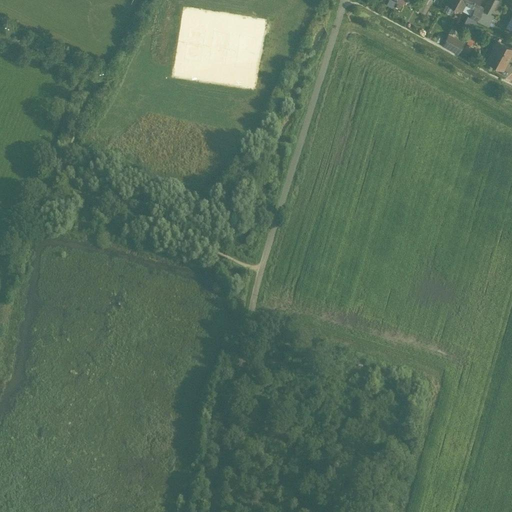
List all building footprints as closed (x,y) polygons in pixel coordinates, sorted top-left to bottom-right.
[(487,0),(483,9),(490,12),(496,0),(487,0)] [(474,5),(463,27),(470,31),(477,19),(471,16),(478,4),(476,3),(475,5),(474,5)] [(478,4),(471,16),(477,19),(483,7),(478,4)] [(442,44),(458,53),(462,45),(446,37),(442,44)] [(511,50),(511,47),(497,39),(489,54),(490,57),(496,60),(494,63),(503,67),(511,50)]
